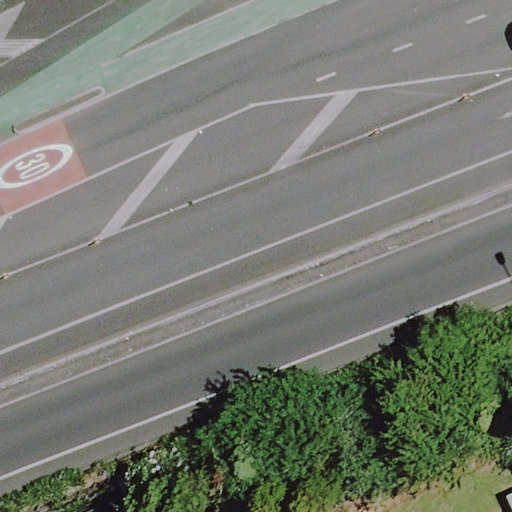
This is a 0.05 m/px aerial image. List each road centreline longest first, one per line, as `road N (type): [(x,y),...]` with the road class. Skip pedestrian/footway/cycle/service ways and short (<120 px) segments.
road 1 (secondary): [(511,240),(0,433)]
road 2 (secondary): [(511,70),(351,103),(106,204)]
road 3 (secondary): [(106,204),(332,0)]
